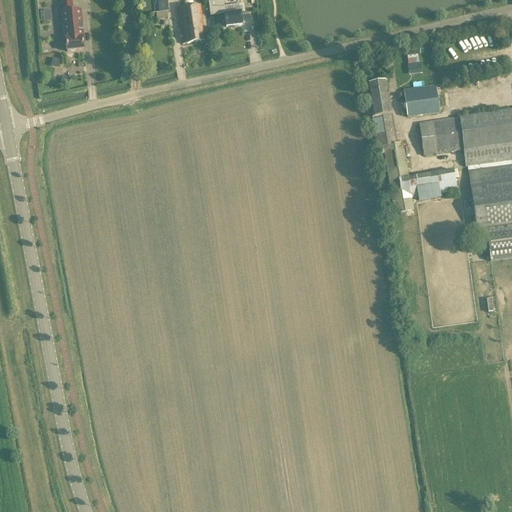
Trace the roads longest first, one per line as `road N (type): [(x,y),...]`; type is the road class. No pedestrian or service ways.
road 1 (unclassified): [(5,127),(511,8)]
road 2 (tertiary): [(5,127),(84,511)]
